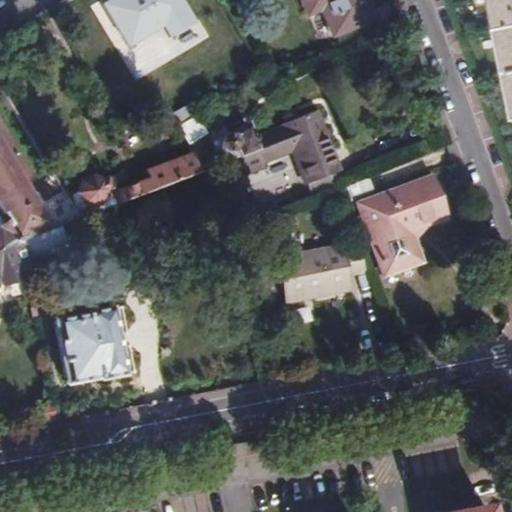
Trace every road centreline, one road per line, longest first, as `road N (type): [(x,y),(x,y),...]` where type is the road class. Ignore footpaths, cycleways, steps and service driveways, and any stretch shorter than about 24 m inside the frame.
road 1 (residential): [(0,457),(511,353)]
road 2 (residential): [(511,258),(418,0)]
